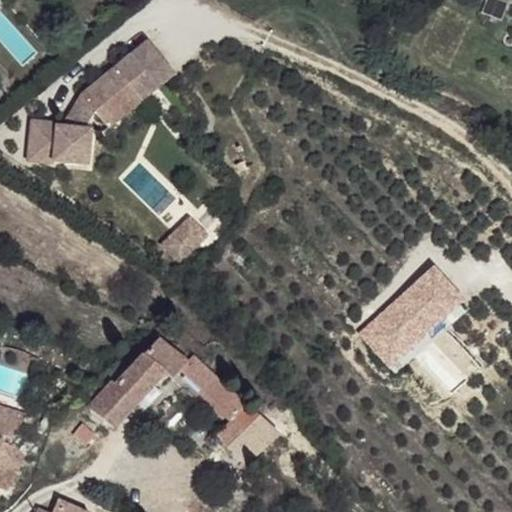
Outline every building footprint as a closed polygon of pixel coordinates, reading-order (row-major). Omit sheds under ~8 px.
[(144,42),(127,55),(154,87),(171,74),(144,42)] [(28,124),(25,164),(51,168),(51,165),(86,168),(87,134),(102,133),(154,87),(127,55),(81,96),(60,129),(54,128),(54,126),(28,124)] [(208,233),(189,217),(163,245),(182,262),(208,233)] [(110,386),(87,411),(112,429),(163,374),(171,380),(178,371),(185,364),(154,343),(114,389),(110,386)] [(185,364),(178,371),(202,393),(213,381),(190,358),(185,364)] [(213,381),(202,393),(231,419),(244,408),(213,381)] [(25,413),(0,407),(0,444),(8,449),(21,422),(25,413)] [(231,419),(214,436),(225,447),(255,419),(244,408),(231,419)] [(255,419),(225,447),(243,466),(274,436),(255,419)] [(82,425),(71,434),(81,447),(92,438),(82,425)] [(0,489),(5,491),(23,456),(8,449),(0,444),(0,489)] [(84,511),(57,499),(47,511),(38,509),(35,511),(84,511)]
